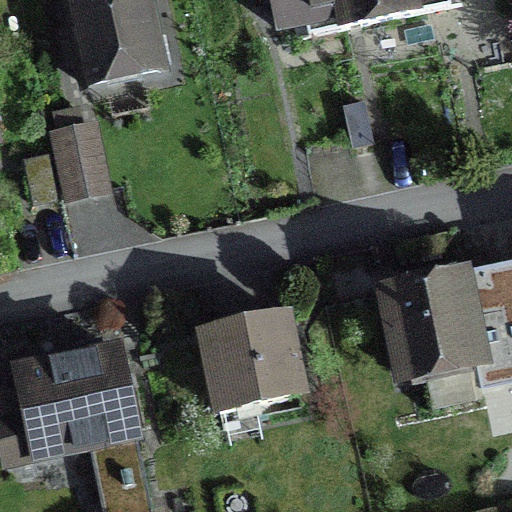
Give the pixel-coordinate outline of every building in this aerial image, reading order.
[(142,0),(135,0),(67,15),(76,54),(83,89),(158,73),(142,0)] [(306,41),(346,33),(355,31),(408,20),(447,12),(444,0),(268,0),(275,33),(303,28),(306,41)] [(98,132),(52,142),(65,203),(111,193),(98,132)] [(428,274),(431,290),(384,300),(401,382),(476,366),(459,284),(457,285),(453,269),(441,272),(428,274)] [(216,417),(298,400),(282,321),(253,327),(251,321),(238,324),(222,327),(224,333),(200,338),(216,417)] [(86,451),(132,441),(133,441),(115,356),(0,380),(0,421),(24,417),(33,462),(86,451)] [(147,511),(132,441),(86,451),(98,511),(147,511)]
